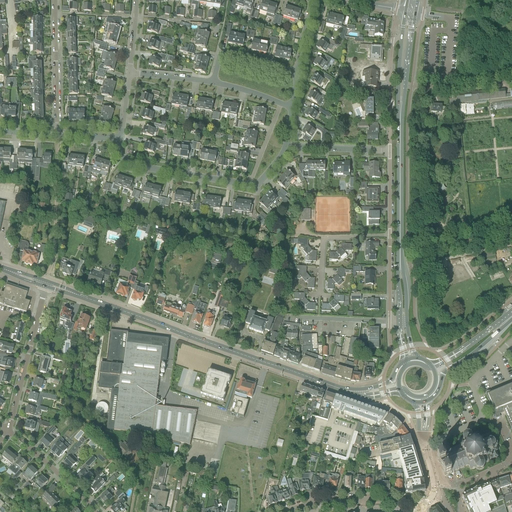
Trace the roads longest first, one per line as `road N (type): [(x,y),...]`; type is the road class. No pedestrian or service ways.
road 1 (secondary): [(346,390),(73,293)]
road 2 (residential): [(120,138),(125,161),(250,184)]
road 3 (residential): [(8,431),(45,288)]
road 4 (residential): [(284,511),(331,499),(419,504)]
road 5 (residential): [(56,134),(53,0)]
road 6 (secondary): [(399,261),(399,132)]
road 7 (residential): [(321,291),(325,235),(390,231)]
